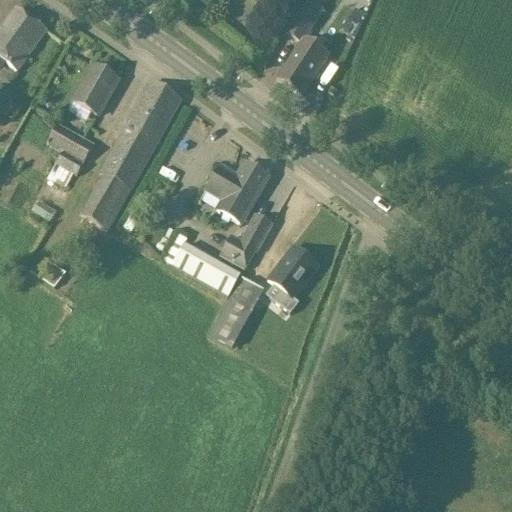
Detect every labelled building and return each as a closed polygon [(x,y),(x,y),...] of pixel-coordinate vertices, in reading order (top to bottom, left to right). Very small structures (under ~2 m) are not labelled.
[(275,81),(301,98),(327,58),(305,43),(318,23),(317,22),(323,13),(306,2),(299,12),(301,13),(285,37),(299,46),(275,81)] [(14,11),(0,30),(0,62),(16,74),(45,33),(14,11)] [(365,19),(354,12),(341,33),(354,42),(365,19)] [(91,69),(71,104),(97,119),(117,84),(91,69)] [(149,86),(99,176),(103,178),(80,220),(106,235),(180,103),(149,86)] [(94,148),(58,128),(46,148),(62,157),(51,177),(69,188),(74,179),(76,180),(94,148)] [(219,170),(204,194),(221,204),(215,214),(240,229),(268,180),(244,166),(235,179),(219,170)] [(255,218),(240,244),(231,239),(219,261),(244,275),(245,273),(246,273),(255,257),(257,258),(274,228),(255,218)] [(124,231),(131,236),(136,229),(129,224),(124,231)] [(178,238),(163,264),(172,270),(187,243),(178,238)] [(292,250),(266,284),(292,303),(318,270),(292,250)] [(202,287),(216,295),(228,272),(215,265),(202,287)] [(54,291),(65,277),(53,268),(42,282),(54,291)] [(240,283),(209,339),(231,351),(262,294),(240,283)]
